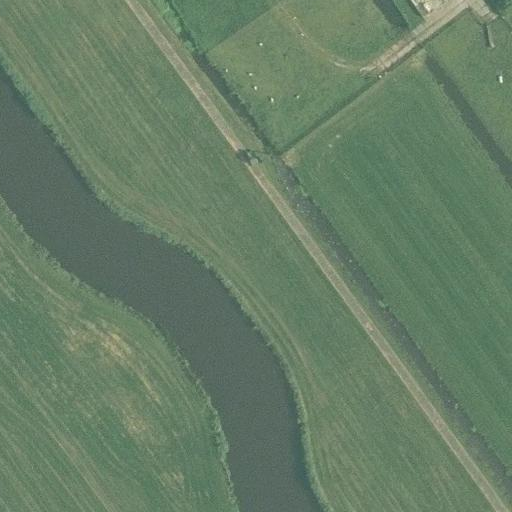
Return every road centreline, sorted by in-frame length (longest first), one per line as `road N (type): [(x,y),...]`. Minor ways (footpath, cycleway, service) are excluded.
road 1 (track): [(499,511),(131,0)]
road 2 (track): [(271,0),(317,51),(365,67),(464,0)]
